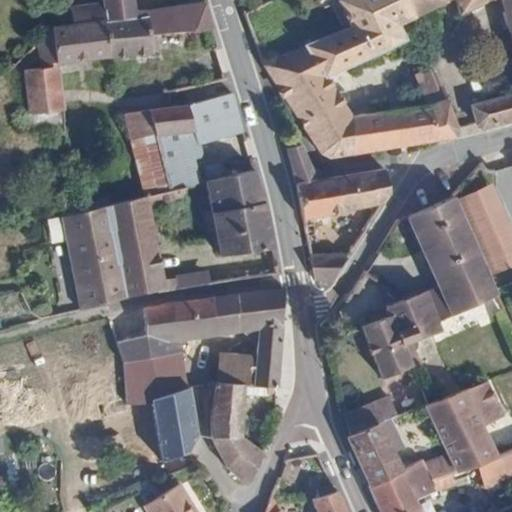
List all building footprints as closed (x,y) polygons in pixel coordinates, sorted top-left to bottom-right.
[(102,0),(102,1),(68,7),(72,26),(106,22),(122,20),(123,19),(135,17),(131,0),(102,0)] [(451,136),(453,136),(455,130),(443,98),(425,104),(350,114),(324,76),(401,39),(394,23),(412,15),(404,0),(336,0),(347,26),(261,63),(318,151),(330,156),(451,136)] [(511,0),(404,0),(412,15),(444,0),(453,0),(459,12),(486,0),(498,0),(511,47),(511,94),(470,106),(474,122),(478,129),(511,119),(511,0)] [(187,30),(210,26),(203,4),(171,8),(146,13),(146,14),(150,34),(187,30)] [(129,54),(136,53),(156,50),(191,48),(187,30),(150,34),(146,14),(135,17),(123,19),(129,54)] [(129,54),(123,19),(122,20),(106,22),(111,56),(129,54)] [(28,113),(63,110),(58,63),(111,56),(106,22),(72,26),(51,30),(37,42),(40,63),(41,68),(23,70),(28,113)] [(195,141),(241,129),(230,92),(187,106),(192,131),(195,141)] [(156,132),(156,134),(192,131),(187,106),(184,106),(167,108),(124,114),(130,138),(156,132)] [(156,134),(169,189),(198,182),(191,155),(198,154),(195,141),(192,131),(156,134)] [(294,183),(317,180),(300,145),(285,149),(294,183)] [(220,255),(271,247),(263,204),(264,201),(258,168),(252,169),(204,180),(220,255)] [(383,169),(317,180),(294,183),(302,219),(380,204),(387,193),(383,169)] [(511,221),(493,180),(452,198),(495,291),(511,283),(511,221)] [(73,277),(79,310),(128,296),(155,290),(164,289),(144,195),(84,211),(77,213),(61,218),(73,277)] [(437,286),(400,301),(414,339),(440,331),(437,322),(496,295),(495,291),(452,198),(451,196),(406,217),(437,286)] [(331,281),(345,259),(338,255),(309,255),(314,279),(331,281)] [(270,258),(213,258),(213,272),(271,272),(270,258)] [(66,281),(73,312),(75,311),(79,310),(73,277),(66,281)] [(258,328),(280,325),(280,324),(283,310),(282,289),(168,302),(143,308),(143,314),(143,333),(116,340),(123,363),(173,355),(173,341),(177,340),(258,328)] [(414,339),(400,301),(385,307),(388,316),(360,327),(380,380),(410,366),(401,343),(414,339)] [(257,341),(279,338),(280,325),(258,328),(257,341)] [(247,386),(275,388),(279,338),(257,341),(256,357),(256,366),(249,367),(247,386)] [(153,401),(186,390),(177,340),(173,341),(173,355),(123,363),(124,365),(127,400),(127,404),(153,401)] [(219,357),(217,384),(244,386),(247,386),(249,367),(256,366),(256,357),(219,357)] [(446,455),(454,471),(495,456),(479,427),(502,416),(485,382),(424,405),(421,406),(446,455)] [(239,480),(250,481),(261,454),(240,436),(243,393),(244,386),(217,384),(216,384),(215,384),(210,418),(225,468),(239,480)] [(243,393),(275,394),(275,388),(247,386),(244,386),(243,393)] [(198,437),(189,389),(186,390),(153,401),(156,423),(121,437),(132,466),(161,456),(163,461),(188,453),(198,437)] [(340,424),(345,436),(368,426),(363,415),(340,424)] [(345,436),(370,484),(398,472),(381,437),(389,432),(383,421),(368,426),(345,436)] [(328,476),(332,484),(334,481),(321,452),(319,454),(328,476)] [(421,464),(428,480),(454,471),(446,455),(421,464)] [(418,511),(413,500),(433,491),(428,480),(421,464),(420,463),(398,472),(370,484),(365,487),(378,511),(418,511)] [(344,511),(333,487),(327,487),(315,491),(316,498),(311,500),(315,511),(344,511)] [(487,497),(494,511),(499,511),(511,506),(511,491),(510,487),(487,497)] [(196,511),(182,489),(146,511),(196,511)] [(279,511),(275,503),(281,498),(274,491),(274,492),(264,511),(279,511)]
